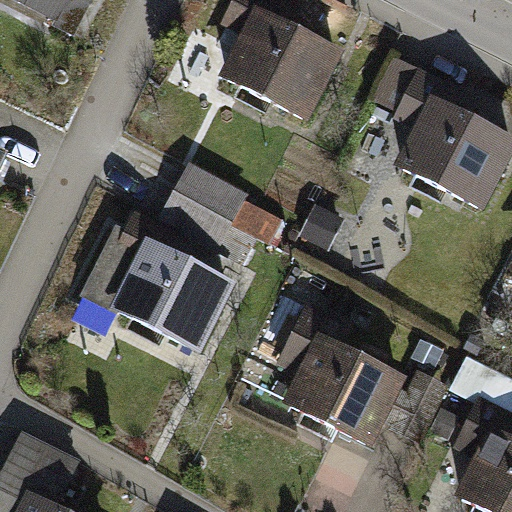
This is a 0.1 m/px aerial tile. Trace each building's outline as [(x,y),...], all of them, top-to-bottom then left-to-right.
[(78,0),(56,0),(74,9),(78,0)] [(307,128),(345,59),(280,24),(289,8),(274,0),(242,0),(225,31),(240,39),(218,80),(307,128)] [(462,97),(395,63),(373,108),(414,129),(392,172),(483,218),(511,161),(511,145),(452,115),(462,97)] [(0,186),(12,160),(0,155),(0,186)] [(163,213),(224,248),(255,194),(194,159),(163,213)] [(238,277),(144,228),(98,316),(192,365),(238,277)] [(368,443),(406,371),(298,316),(276,359),(298,371),(284,399),(368,443)] [(462,387),(511,404),(511,377),(470,363),(462,387)] [(497,511),(511,511),(511,434),(469,410),(451,443),(474,456),(455,488),(497,511)] [(58,511),(77,475),(18,445),(0,480),(0,511),(58,511)]
